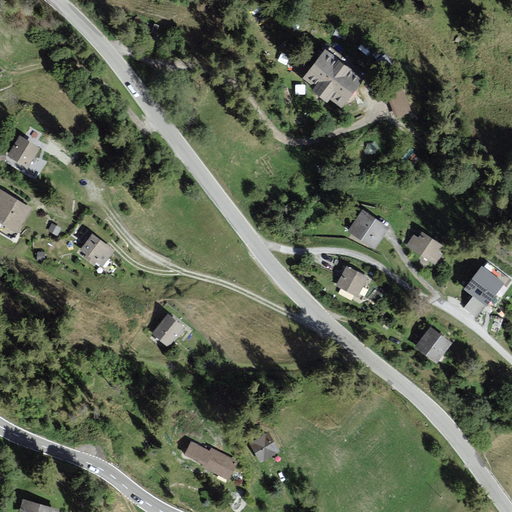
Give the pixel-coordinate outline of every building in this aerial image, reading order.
[(367,80),(329,50),(305,81),(343,110),(367,80)] [(406,91),(390,96),(397,120),(413,115),(406,91)] [(42,151),(21,137),(10,155),(30,168),(42,151)] [(32,209),(0,190),(0,223),(18,234),(32,209)] [(390,229),(363,212),(348,235),(375,252),(390,229)] [(420,230),(408,247),(435,267),(448,250),(420,230)] [(94,235),(81,251),(101,268),(115,252),(94,235)] [(371,280),(347,267),(337,286),(361,299),(371,280)] [(486,268),(466,290),(489,309),(508,287),(486,268)] [(185,331),(169,317),(153,334),(169,349),(185,331)] [(433,328),(418,347),(440,365),(455,346),(433,328)] [(270,433),(249,444),(261,464),(281,453),(270,433)] [(210,452),(192,443),(185,457),(230,479),(239,462),(212,448),(210,452)] [(60,511),(61,511),(23,501),(20,511),(60,511)]
